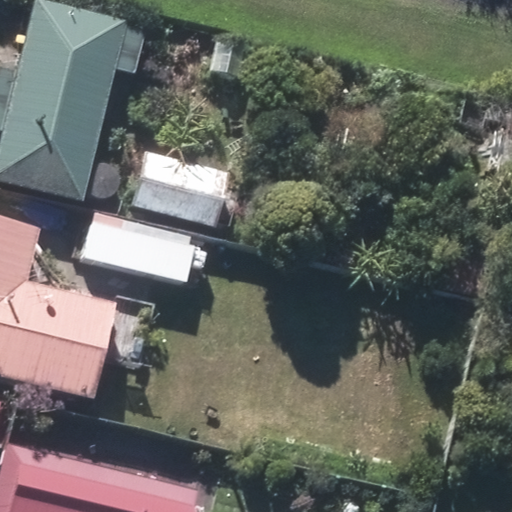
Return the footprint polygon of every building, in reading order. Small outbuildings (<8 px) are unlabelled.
[(0,188),(78,209),(111,73),(131,78),(141,38),(121,33),(122,26),(31,4),(12,76),(0,72),(0,188)] [(478,130),(443,126),(439,179),(472,181),(478,130)] [(128,211),(238,238),(251,184),(142,157),(128,211)] [(0,380),(89,403),(112,311),(22,289),(36,235),(0,225),(0,380)] [(82,264),(182,289),(191,254),(90,228),(82,264)] [(423,293),(480,306),(489,265),(432,252),(423,293)] [(0,463),(0,511),(190,511),(194,495),(3,449),(0,463)]
